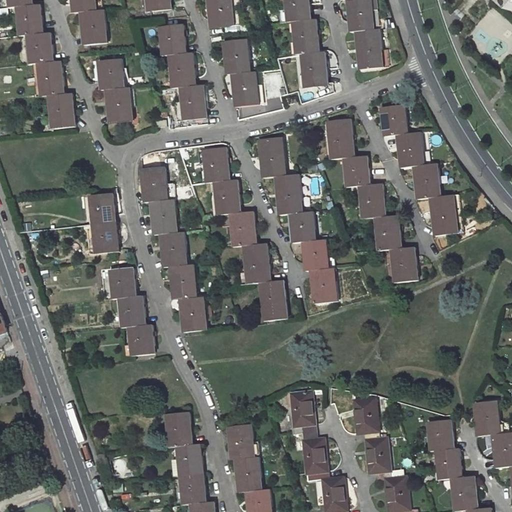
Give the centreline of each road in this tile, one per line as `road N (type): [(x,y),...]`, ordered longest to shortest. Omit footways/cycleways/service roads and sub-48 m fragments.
road 1 (residential): [(125,166),(131,214),(173,344),(207,402),(233,511)]
road 2 (primary): [(91,511),(0,253)]
road 3 (residential): [(52,0),(100,141),(125,166)]
road 4 (residential): [(357,95),(435,257)]
road 5 (residential): [(233,135),(303,298)]
road 6 (unclassified): [(431,68),(511,198)]
road 7 (residential): [(193,0),(233,135)]
road 8 (residential): [(357,95),(233,135)]
